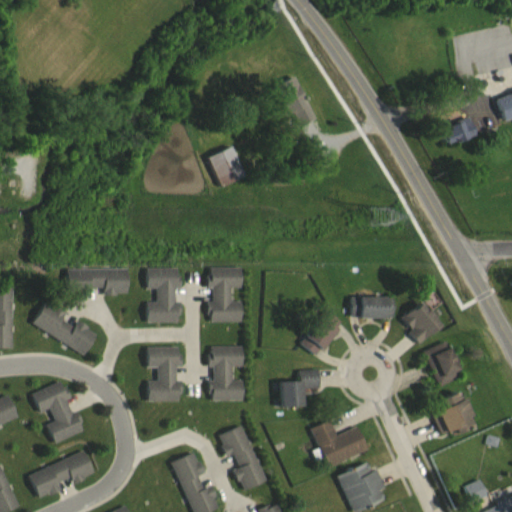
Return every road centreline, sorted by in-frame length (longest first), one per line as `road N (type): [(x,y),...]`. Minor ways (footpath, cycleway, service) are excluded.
road 1 (tertiary): [(293,0),(344,59),(511,342)]
road 2 (residential): [(0,361),(71,361),(105,379),(126,422),(114,473),(50,511)]
road 3 (residential): [(439,511),(377,388)]
